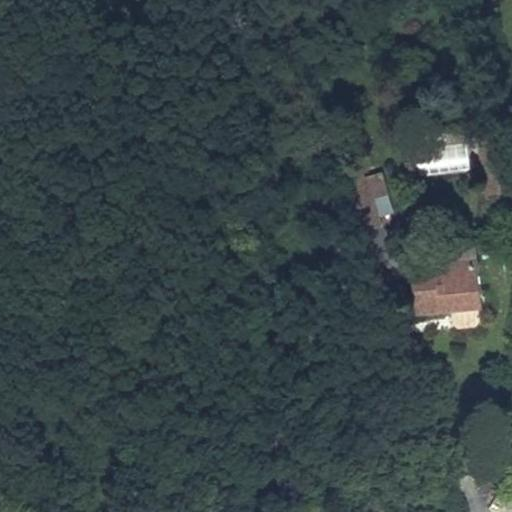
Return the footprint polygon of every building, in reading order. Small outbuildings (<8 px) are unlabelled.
[(511,134),(490,132),(498,166),(511,163),(511,134)] [(367,162),(339,172),(343,184),(372,175),(367,162)] [(511,196),(511,163),(498,166),(506,198),(511,196)] [(372,175),(343,184),(350,203),(379,192),(372,175)] [(390,221),(379,192),(350,203),(363,233),(390,221)] [(451,273),(418,275),(422,317),(453,316),(453,306),(489,304),(486,251),(451,254),(451,273)]
